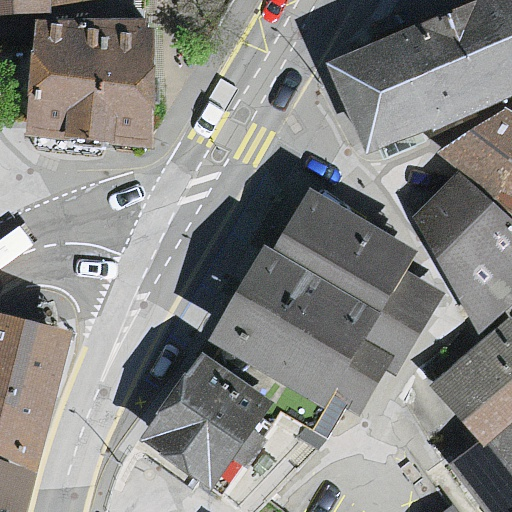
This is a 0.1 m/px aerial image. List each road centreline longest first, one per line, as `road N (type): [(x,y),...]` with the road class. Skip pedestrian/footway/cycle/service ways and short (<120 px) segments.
road 1 (secondary): [(159,262),(308,0)]
road 2 (secondary): [(57,511),(96,391),(159,262)]
road 3 (residential): [(0,136),(51,196),(60,239)]
